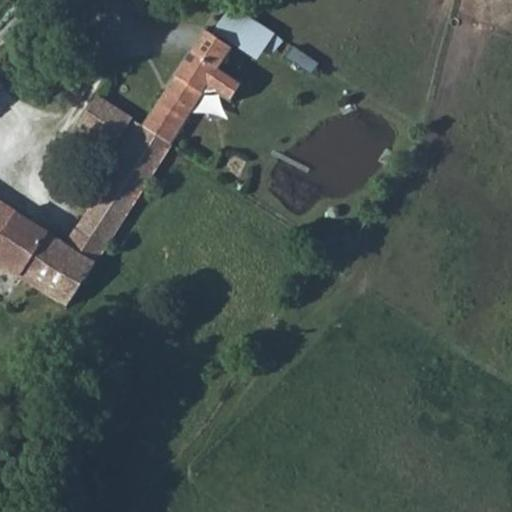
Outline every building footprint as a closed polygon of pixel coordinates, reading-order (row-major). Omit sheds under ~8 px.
[(217,5),(206,23),(257,55),(268,37),(217,5)] [(201,32),(141,127),(168,145),(198,98),(215,90),(230,100),(239,84),(216,68),(227,49),(201,32)] [(95,98),(77,126),(109,148),(128,119),(95,98)] [(128,119),(109,148),(123,156),(141,127),(128,119)] [(123,156),(75,231),(103,248),(169,146),(168,145),(141,127),(123,156)] [(0,204),(0,262),(66,305),(93,264),(66,247),(0,204)] [(75,231),(66,247),(93,264),(103,248),(75,231)]
